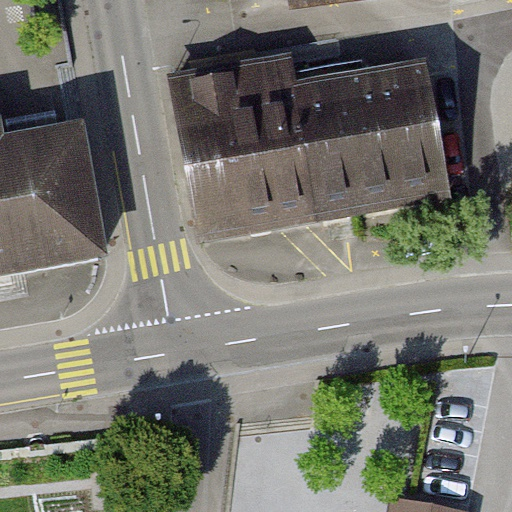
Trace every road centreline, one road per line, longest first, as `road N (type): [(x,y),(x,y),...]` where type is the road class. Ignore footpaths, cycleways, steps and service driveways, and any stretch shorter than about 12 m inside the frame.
road 1 (residential): [(122,47),(478,12)]
road 2 (tertiary): [(177,353),(511,303)]
road 3 (tertiary): [(122,47),(177,353)]
road 4 (residential): [(511,300),(478,12)]
road 5 (tertiary): [(0,383),(177,353)]
road 6 (residential): [(192,511),(196,426),(177,353)]
